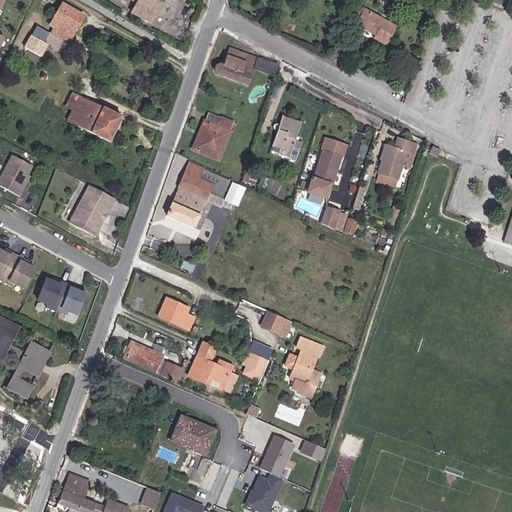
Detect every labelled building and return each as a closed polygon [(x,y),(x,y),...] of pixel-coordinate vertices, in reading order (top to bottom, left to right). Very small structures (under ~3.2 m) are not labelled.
[(133,15),(150,25),(164,0),(126,0),(137,6),(133,15)] [(350,24),(357,12),(349,7),(342,19),(350,24)] [(382,43),(391,27),(358,9),(357,12),(350,24),(369,35),(368,35),(382,43)] [(50,40),(67,49),(82,22),(60,10),(52,24),(58,27),(53,34),(50,40)] [(48,31),(53,34),(58,27),(52,24),(48,31)] [(380,46),(382,43),(368,35),(367,38),(380,46)] [(218,81),(247,91),(256,64),(230,56),(225,71),(219,69),(215,71),(213,76),(218,81)] [(273,81),(277,69),(259,63),(255,75),(273,81)] [(277,103),(279,96),(273,94),(271,101),(277,103)] [(113,146),(123,120),(81,101),(70,126),(113,146)] [(219,132),(224,123),(210,116),(205,126),(219,132)] [(197,154),(219,164),(236,129),(224,123),(219,132),(205,126),(201,135),(206,138),(197,154)] [(303,154),(296,151),(303,134),(284,126),(273,153),(291,161),(289,167),(296,170),(303,154)] [(192,151),(197,154),(206,138),(201,135),(192,151)] [(401,169),(409,172),(417,147),(397,141),(394,151),(387,149),(383,164),(381,163),(376,177),(396,183),(401,169)] [(323,153),(341,159),(345,148),(328,142),(323,153)] [(381,163),(383,164),(387,149),(384,148),(379,163),(381,163)] [(434,161),(435,158),(437,154),(430,150),(426,157),(434,161)] [(333,175),(335,175),(341,159),(323,153),(313,180),(329,186),(333,175)] [(23,191),(28,181),(33,172),(12,161),(0,184),(0,190),(21,201),(25,192),(23,191)] [(167,218),(194,231),(211,192),(224,197),(230,182),(190,164),(167,218)] [(224,200),(239,206),(247,186),(232,181),(224,200)] [(113,201),(90,190),(70,229),(96,242),(103,228),(101,226),(101,225),(100,222),(102,217),(106,216),(113,201)] [(116,203),(113,201),(106,216),(102,217),(100,222),(101,225),(101,226),(103,228),(116,203)] [(320,225),(332,230),(338,212),(327,208),(320,225)] [(511,210),(501,242),(511,245),(511,210)] [(0,282),(3,284),(16,258),(9,255),(7,257),(3,255),(0,253),(0,282)] [(23,291),(33,271),(26,267),(22,265),(23,262),(16,258),(3,284),(10,288),(11,285),(23,291)] [(56,312),(66,285),(58,283),(57,285),(52,284),(45,281),(37,302),(47,306),(46,309),(56,312)] [(77,316),(85,295),(78,292),(73,290),(74,288),(66,285),(56,312),(66,315),(67,312),(77,316)] [(195,318),(188,315),(190,310),(168,299),(160,317),(190,330),(195,318)] [(260,326),(287,338),(294,322),(267,310),(260,326)] [(25,355),(10,348),(18,331),(0,321),(0,367),(0,368),(5,358),(19,366),(6,392),(25,402),(32,389),(20,384),(25,374),(37,380),(49,354),(30,345),(25,355)] [(311,385),(304,382),(320,346),(298,337),(294,347),(298,348),(293,359),(286,356),(282,366),(290,369),(285,378),(292,381),(289,387),(295,390),(294,391),(307,397),(311,385)] [(166,367),(169,361),(165,359),(167,355),(158,351),(156,355),(134,346),(126,363),(157,377),(162,365),(166,367)] [(200,359),(212,364),(218,351),(205,346),(200,359)] [(246,376),(260,383),(268,363),(254,357),(246,376)] [(240,377),(233,374),(220,368),(212,364),(200,359),(192,378),(232,396),(240,377)] [(233,374),(235,369),(222,363),(220,368),(233,374)] [(166,377),(178,382),(183,369),(171,364),(166,377)] [(246,416),(254,420),(258,411),(249,408),(246,416)] [(185,419),(176,440),(201,450),(199,454),(208,458),(219,433),(185,419)] [(294,445),(273,436),(260,467),(282,476),(294,445)] [(199,454),(201,450),(176,440),(175,443),(199,454)] [(324,462),(327,452),(308,444),(305,453),(324,462)] [(259,511),(270,511),(284,480),(268,474),(266,478),(258,474),(244,505),(259,511)] [(93,486),(72,478),(62,506),(79,511),(129,511),(131,507),(110,500),(107,509),(87,501),(93,486)] [(162,495),(149,490),(143,506),(155,511),(162,495)] [(202,511),(205,507),(171,492),(162,511),(202,511)]
